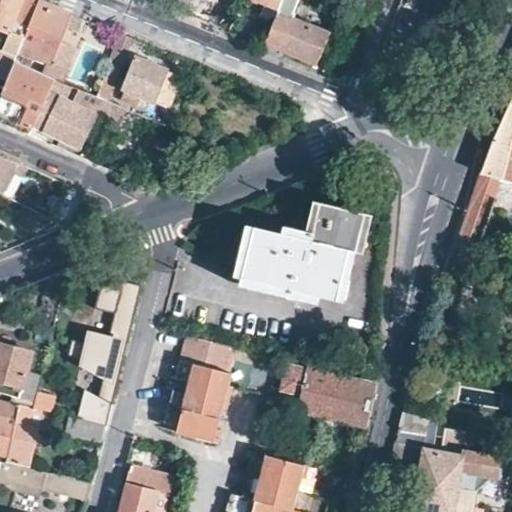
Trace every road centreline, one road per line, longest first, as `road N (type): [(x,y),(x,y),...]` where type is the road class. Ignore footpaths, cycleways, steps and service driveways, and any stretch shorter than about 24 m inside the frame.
road 1 (residential): [(447,152),(364,511)]
road 2 (residential): [(156,214),(160,260),(97,511)]
road 3 (residential): [(338,98),(98,0)]
road 4 (residential): [(156,214),(357,134)]
road 5 (residential): [(156,214),(0,143)]
road 6 (residential): [(0,276),(156,214)]
road 7 (residential): [(447,152),(511,17)]
